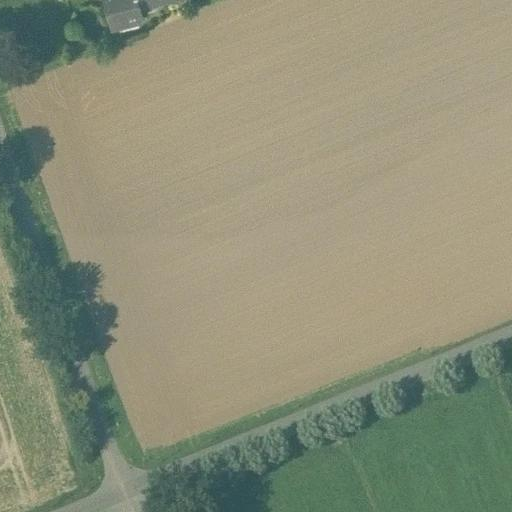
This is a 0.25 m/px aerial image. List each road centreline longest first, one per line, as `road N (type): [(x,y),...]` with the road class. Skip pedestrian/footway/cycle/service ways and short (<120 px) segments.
road 1 (residential): [(127,493),(511,341)]
road 2 (residential): [(0,126),(127,493)]
